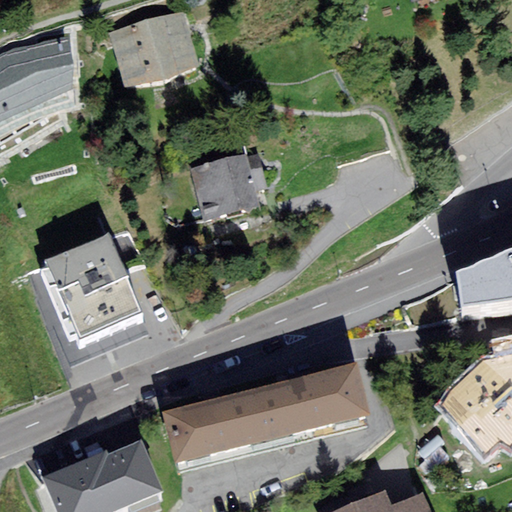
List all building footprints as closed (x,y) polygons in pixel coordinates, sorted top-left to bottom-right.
[(413,0),(416,9),(444,0),(413,0)] [(184,15),(111,36),(128,94),(165,89),(201,73),(193,45),(184,15)] [(0,53),(0,122),(74,89),(75,62),(70,36),(35,43),(13,48),(0,53)] [(250,157),(193,170),(207,227),(263,214),(250,157)] [(109,235),(28,270),(73,373),(153,337),(109,235)] [(511,256),(457,279),(457,293),(465,311),(511,306),(511,256)] [(511,364),(490,370),(447,411),(489,462),(506,447),(511,451),(511,364)] [(363,369),(165,420),(180,479),(378,429),(363,369)] [(147,444),(44,484),(55,511),(151,511),(170,504),(147,444)] [(431,511),(426,501),(401,511),(396,511),(390,498),(356,511),(431,511)]
